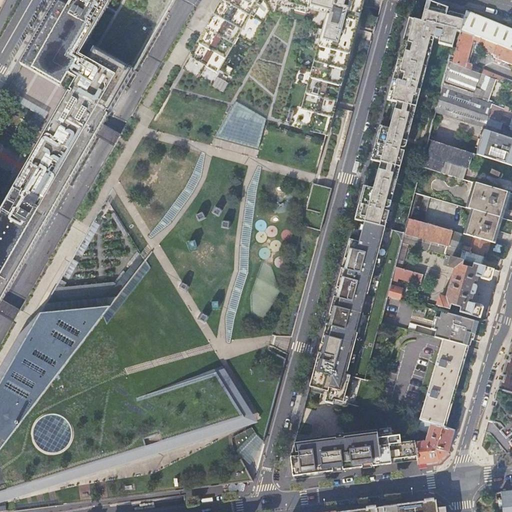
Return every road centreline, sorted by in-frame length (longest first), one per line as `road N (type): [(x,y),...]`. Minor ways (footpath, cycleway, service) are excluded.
road 1 (residential): [(394,0),(267,468),(265,502)]
road 2 (tertiary): [(460,479),(511,277)]
road 3 (secondary): [(460,479),(265,502)]
